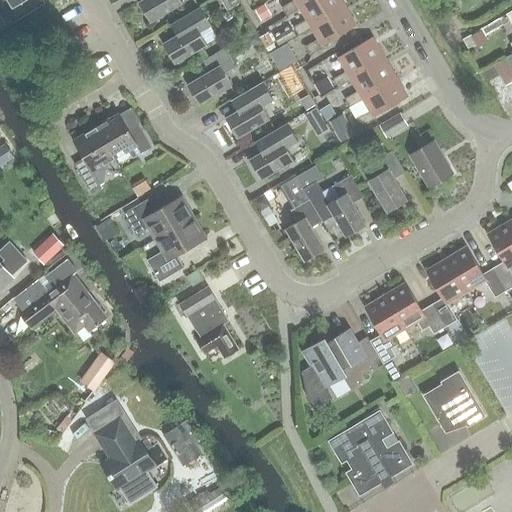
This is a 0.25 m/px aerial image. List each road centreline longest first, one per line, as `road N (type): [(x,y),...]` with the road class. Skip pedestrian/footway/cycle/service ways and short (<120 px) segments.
road 1 (residential): [(493,130),(472,210),(326,295),(305,298),(279,288),(199,156),(164,129),(87,0)]
road 2 (residential): [(493,130),(462,111),(396,0)]
road 3 (residential): [(406,502),(432,473),(511,426)]
